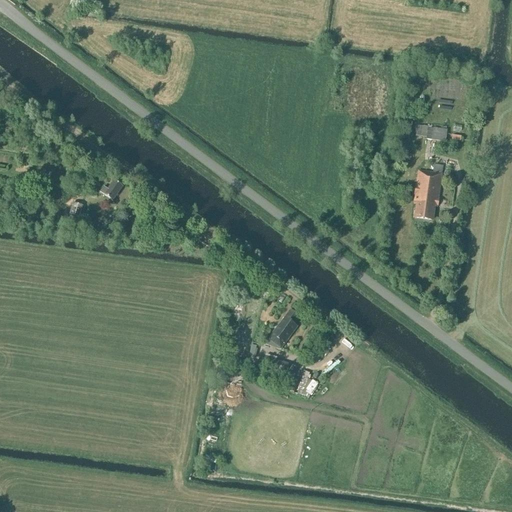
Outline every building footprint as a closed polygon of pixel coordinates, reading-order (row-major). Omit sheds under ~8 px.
[(408,157),(412,135),(410,134),(412,123),(403,121),(400,133),(401,133),(397,155),(408,157)] [(445,143),(447,130),(433,128),(433,129),(427,127),(427,128),(417,126),(415,136),(426,138),(425,140),(445,143)] [(436,207),(441,175),(442,175),(443,166),(434,165),(433,174),(418,172),(413,204),(416,205),(414,218),(432,221),(434,207),(436,207)] [(112,202),(122,188),(113,181),(107,190),(104,187),(100,193),(112,202)] [(79,218),(83,206),(73,204),(69,215),(70,216),(67,226),(74,228),(77,217),(79,218)] [(265,294),(268,288),(257,283),(254,288),(265,294)] [(297,327),(293,324),(298,318),(290,312),(268,341),(281,350),(297,327)] [(290,381),(295,366),(276,361),(277,358),(266,355),(266,357),(265,357),(260,374),(284,381),(285,380),(290,381)] [(231,360),(229,369),(238,371),(240,362),(231,360)] [(304,391),(310,395),(317,383),(310,380),(304,391)] [(214,465),(216,459),(204,455),(202,460),(214,465)]
